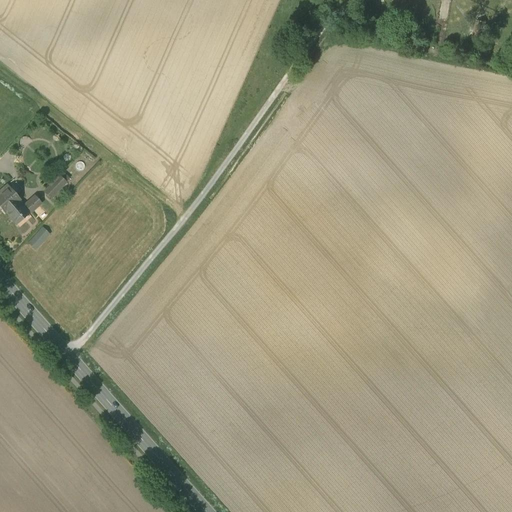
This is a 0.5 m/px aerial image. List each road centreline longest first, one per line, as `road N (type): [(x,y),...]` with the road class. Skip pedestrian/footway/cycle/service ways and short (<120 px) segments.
road 1 (track): [(67,357),(350,0)]
road 2 (tertiary): [(0,281),(205,511)]
